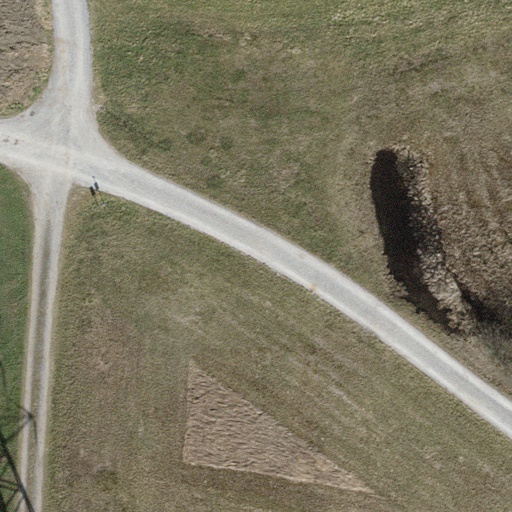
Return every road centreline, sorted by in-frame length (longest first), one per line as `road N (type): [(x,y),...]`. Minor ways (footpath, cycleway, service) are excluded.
road 1 (track): [(511,419),(286,259),(104,169),(0,137)]
road 2 (track): [(31,511),(45,270),(72,50),(69,0)]
